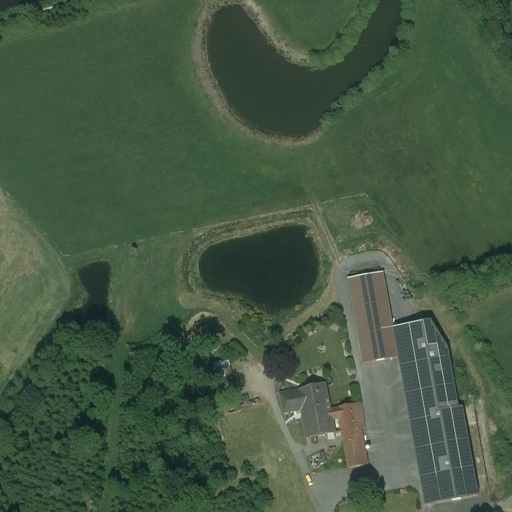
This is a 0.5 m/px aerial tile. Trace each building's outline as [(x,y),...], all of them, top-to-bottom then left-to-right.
[(383,272),(348,278),(362,362),(398,356),(383,272)] [(429,320),(402,324),(409,364),(450,357),(448,348),(429,320)] [(266,341),(246,321),(240,328),(260,347),(266,341)] [(205,326),(197,332),(213,355),(221,350),(205,326)] [(450,357),(409,364),(412,379),(452,372),(450,357)] [(228,361),(212,365),(213,368),(219,392),(223,407),(239,403),(228,361)] [(219,392),(213,368),(209,369),(215,393),(219,392)] [(452,372),(412,379),(433,504),(478,496),(462,406),(458,406),(452,372)] [(297,391),(279,395),(283,414),(300,411),(303,421),(331,415),(330,410),(329,405),(325,384),(297,389),(297,391)] [(241,411),(239,403),(223,407),(225,416),(241,411)] [(360,405),(330,410),(331,415),(332,421),(341,419),(343,432),(342,432),(348,468),(367,465),(361,430),(365,429),(360,405)] [(331,415),(303,421),(306,439),(327,435),(334,434),(335,434),(332,421),(331,415)] [(206,495),(202,487),(192,493),(196,501),(206,495)]
